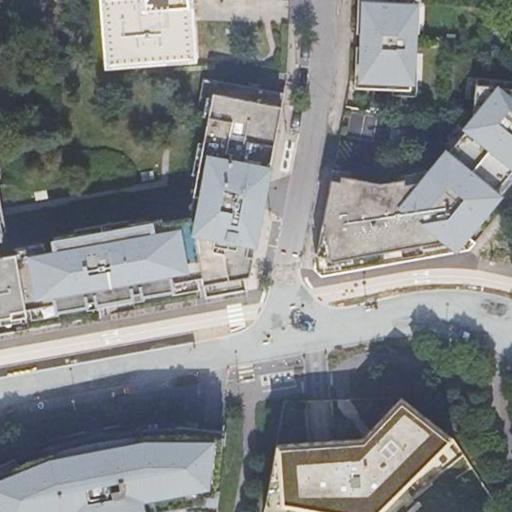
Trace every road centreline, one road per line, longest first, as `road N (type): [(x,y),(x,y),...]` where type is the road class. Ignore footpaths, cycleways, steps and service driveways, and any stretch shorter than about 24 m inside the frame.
road 1 (unclassified): [(326,0),(323,91),(276,335)]
road 2 (tertiary): [(276,335),(0,383)]
road 3 (tertiary): [(511,315),(412,301),(276,335)]
road 4 (tertiary): [(276,335),(429,328),(511,351)]
